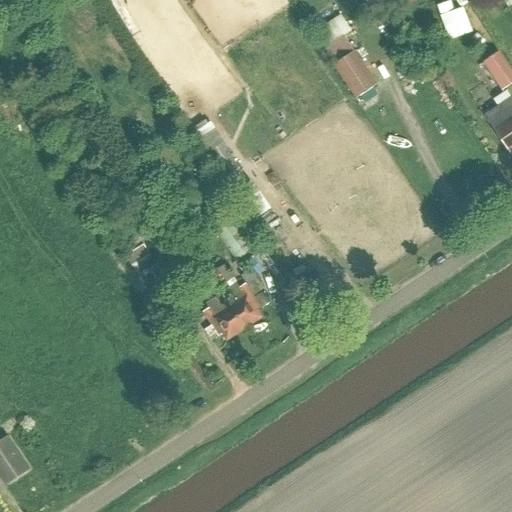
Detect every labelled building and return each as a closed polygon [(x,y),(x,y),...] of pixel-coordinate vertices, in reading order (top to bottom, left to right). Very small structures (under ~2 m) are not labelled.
[(448,0),(436,4),(448,39),(471,31),(462,5),(451,9),(448,0)] [(354,50),(344,35),(325,48),(336,63),(334,64),(356,98),(378,83),(355,49),(354,50)] [(503,90),(511,83),(511,68),(500,50),(484,61),(503,90)] [(511,153),(511,151),(511,98),(486,116),(511,153)] [(194,136),(212,129),(209,119),(190,126),(194,136)] [(223,142),(209,151),(226,176),(239,167),(223,142)] [(240,202),(250,219),(269,207),(258,190),(240,202)] [(238,260),(263,242),(239,209),(214,227),(238,260)] [(165,290),(179,280),(165,260),(150,270),(165,290)] [(217,269),(208,274),(200,280),(209,293),(226,281),(217,269)] [(227,302),(244,328),(261,317),(258,312),(257,311),(270,302),(267,298),(263,292),(255,297),(246,283),(240,287),(237,284),(228,290),(233,298),(227,302)] [(173,316),(181,310),(169,291),(160,297),(173,316)] [(244,328),(227,302),(221,306),(216,298),(206,304),(209,308),(204,312),(213,326),(206,330),(211,337),(218,333),(220,337),(225,334),(228,339),(244,328)] [(0,469),(9,483),(33,467),(11,434),(0,440),(0,469)]
